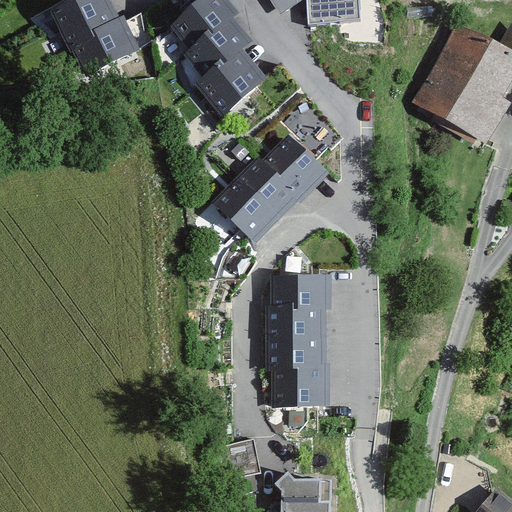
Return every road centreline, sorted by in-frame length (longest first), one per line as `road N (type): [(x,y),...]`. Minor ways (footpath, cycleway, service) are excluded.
road 1 (residential): [(372,511),(363,440),(367,255),(348,131),(331,97),(246,0)]
road 2 (residential): [(420,511),(477,279),(511,235)]
